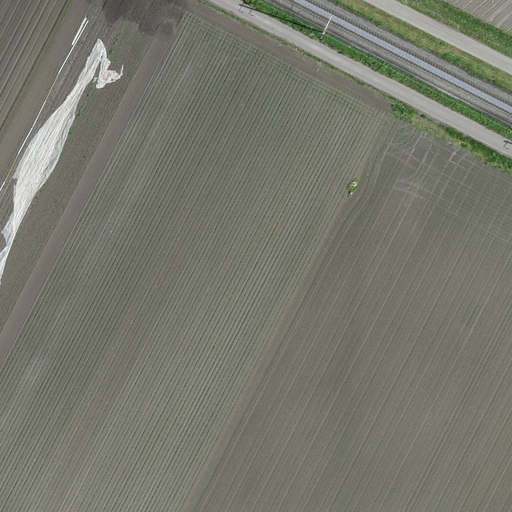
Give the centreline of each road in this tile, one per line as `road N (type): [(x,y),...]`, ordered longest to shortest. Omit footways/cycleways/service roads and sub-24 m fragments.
road 1 (track): [(511,167),(185,0)]
road 2 (unclassified): [(368,0),(511,70)]
